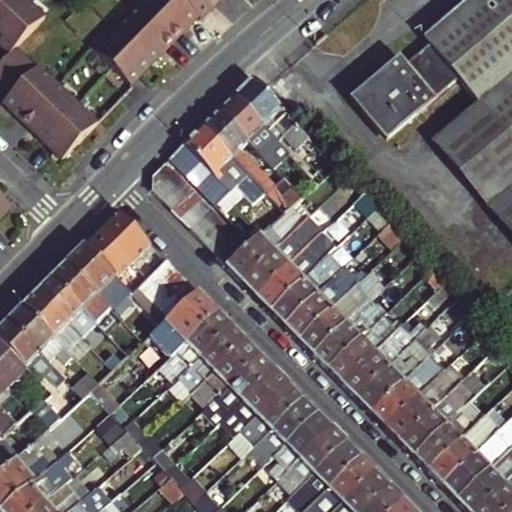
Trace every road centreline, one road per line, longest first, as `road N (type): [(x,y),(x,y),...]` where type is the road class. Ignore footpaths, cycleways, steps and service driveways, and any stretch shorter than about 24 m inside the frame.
road 1 (residential): [(430,511),(111,182)]
road 2 (tertiary): [(305,0),(111,182)]
